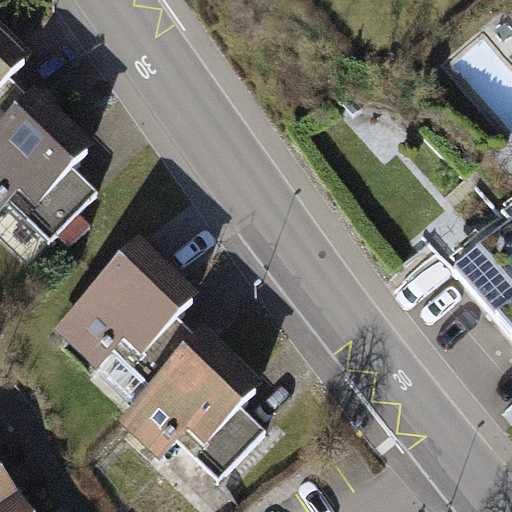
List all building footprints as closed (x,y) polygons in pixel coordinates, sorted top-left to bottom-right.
[(0,109),(34,67),(0,39),(0,109)] [(37,109),(0,148),(0,252),(30,280),(118,185),(37,109)] [(511,210),(442,271),(511,352),(511,210)] [(139,254),(52,352),(114,406),(201,309),(139,254)] [(199,347),(120,441),(205,511),(283,418),(199,347)] [(0,471),(0,511),(27,511),(2,475),(0,471)]
